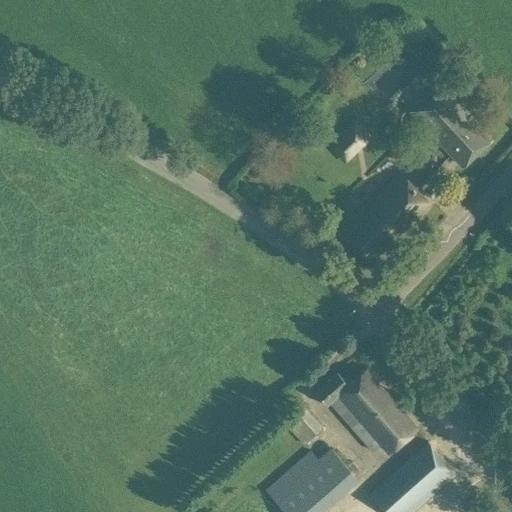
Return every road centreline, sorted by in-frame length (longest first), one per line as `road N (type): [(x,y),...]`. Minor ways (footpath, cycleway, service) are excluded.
road 1 (unclassified): [(366,321),(250,218),(0,78)]
road 2 (unclassified): [(366,321),(511,172)]
road 3 (unclassified): [(511,469),(366,321)]
